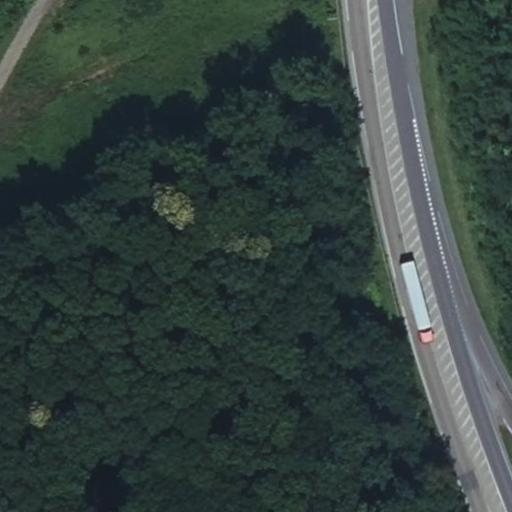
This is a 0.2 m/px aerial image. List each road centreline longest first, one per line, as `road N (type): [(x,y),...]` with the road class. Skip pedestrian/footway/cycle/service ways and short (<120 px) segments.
road 1 (secondary): [(354,0),(373,160),(417,347),(477,511)]
road 2 (secondary): [(456,336),(399,84),(389,0)]
road 3 (secondary): [(511,511),(465,387),(456,336)]
